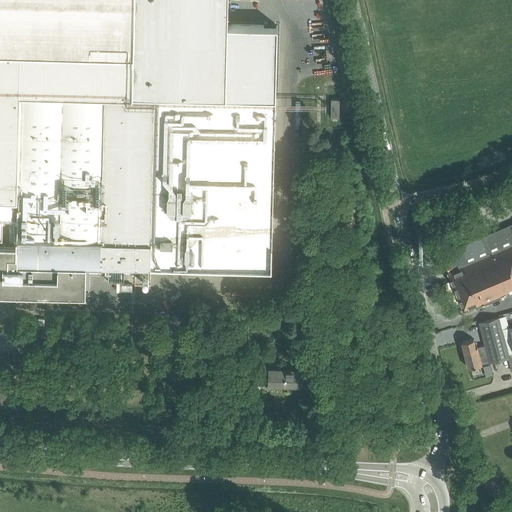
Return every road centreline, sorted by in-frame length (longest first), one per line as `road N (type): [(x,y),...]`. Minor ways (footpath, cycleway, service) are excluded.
road 1 (unknown): [(279,0),(294,56),(290,281),(0,308)]
road 2 (tertiary): [(350,470),(0,451)]
road 3 (tertiary): [(441,445),(444,412),(396,201)]
road 4 (tertiary): [(396,201),(353,0)]
road 5 (residential): [(441,445),(245,436)]
road 6 (unclassified): [(396,201),(511,169)]
